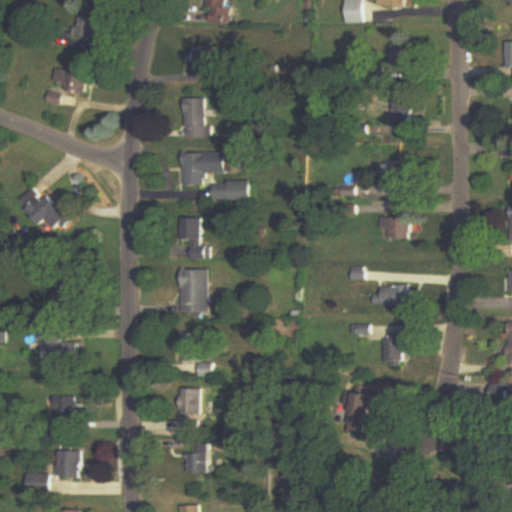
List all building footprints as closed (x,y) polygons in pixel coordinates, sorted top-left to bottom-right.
[(213,0),(209,25),(228,27),(232,0),(213,0)] [(351,25),(369,25),(369,0),(351,0),(351,25)] [(383,0),(383,8),(411,8),(411,0),(383,0)] [(100,41),(103,19),(81,16),(78,38),(100,41)] [(395,76),(414,76),(414,46),(395,46),(395,76)] [(203,48),(204,76),(219,76),(218,47),(203,48)] [(93,96),(96,72),(60,67),(57,90),(93,96)] [(190,140),(215,140),(215,100),(190,100),(190,140)] [(418,126),(418,103),(397,103),(397,126),(418,126)] [(232,176),(232,155),(188,154),(188,187),(210,187),(211,175),(232,176)] [(386,163),(386,191),(413,191),(413,163),(386,163)] [(217,202),(255,202),(255,184),(217,184),(217,202)] [(22,202),(40,227),(49,221),(57,233),(73,222),(54,196),(45,202),(37,191),(22,202)] [(416,241),(416,219),(386,219),(386,241),(416,241)] [(207,220),(186,220),(186,241),(196,241),(196,261),(215,261),(215,247),(207,247),(207,220)] [(214,315),(214,271),(187,271),(187,315),(214,315)] [(381,308),(413,308),(413,287),(381,287),(381,308)] [(206,334),(188,334),(188,364),(206,364),(206,334)] [(389,367),(410,367),(410,334),(389,334),(389,367)] [(81,344),(62,344),(62,364),(81,364),(81,344)] [(494,402),(511,404),(511,385),(496,384),(494,402)] [(355,417),(378,420),(381,389),(359,386),(355,417)] [(186,391),(186,418),(206,418),(206,391),(186,391)] [(81,398),(61,398),(61,429),(81,429),(81,398)] [(84,453),(60,453),(60,479),(84,479),(84,453)] [(191,476),(214,476),(214,455),(191,455),(191,476)] [(54,476),(30,476),(30,496),(54,496),(54,476)]
